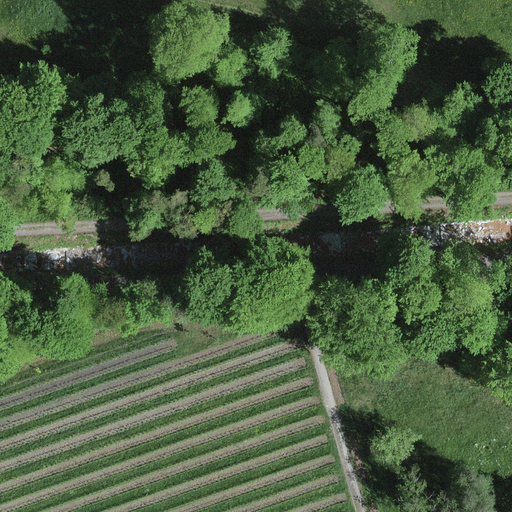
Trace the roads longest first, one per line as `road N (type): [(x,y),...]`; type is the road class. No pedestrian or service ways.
road 1 (track): [(0,234),(511,200)]
road 2 (track): [(301,277),(0,296)]
road 3 (track): [(364,511),(301,277)]
road 4 (track): [(301,277),(511,264)]
